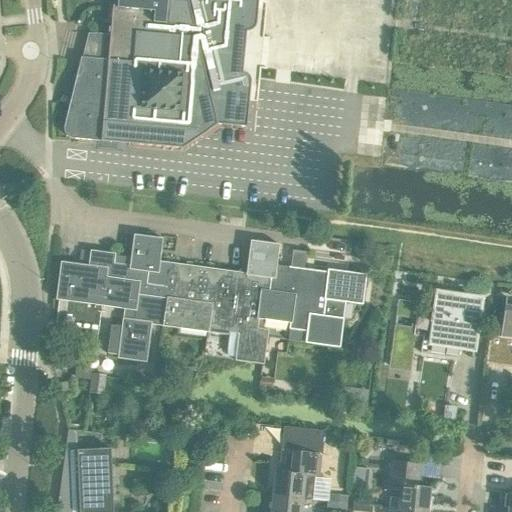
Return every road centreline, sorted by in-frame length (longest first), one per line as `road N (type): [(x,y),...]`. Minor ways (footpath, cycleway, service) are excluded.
road 1 (tertiary): [(10,511),(27,316),(21,270),(0,222)]
road 2 (tertiary): [(0,131),(35,69),(30,0)]
